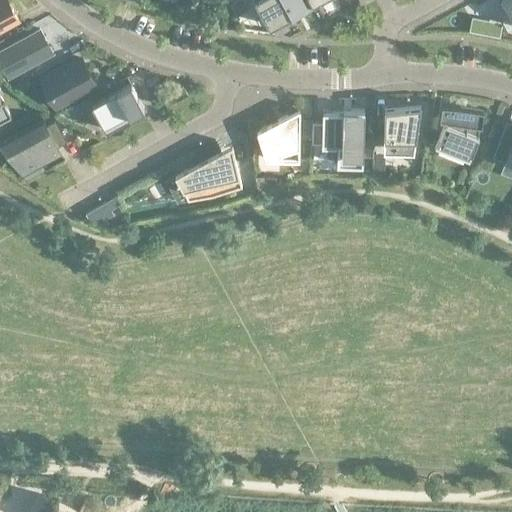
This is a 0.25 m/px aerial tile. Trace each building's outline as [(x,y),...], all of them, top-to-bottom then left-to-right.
[(7,0),(0,0),(0,29),(18,19),(7,0)] [(283,0),(254,0),(268,26),(291,14),(283,0)] [(310,0),(283,0),(291,14),(312,2),(310,0)] [(511,0),(502,0),(511,18),(511,0)] [(0,65),(1,65),(8,78),(22,70),(52,53),(39,29),(0,49),(0,65)] [(94,83),(80,59),(42,80),(55,104),(94,83)] [(91,105),(105,129),(143,108),(130,84),(91,105)] [(0,118),(10,113),(2,98),(0,99),(0,98),(0,118)] [(383,107),(382,151),(413,152),(420,103),(383,107)] [(479,124),(481,125),(483,110),(471,107),(463,106),(451,105),(441,104),(439,119),(445,119),(444,123),(434,147),(438,149),(439,147),(465,158),(464,159),(468,161),(478,136),(477,136),(479,124)] [(298,159),(299,108),(256,131),(265,159),(298,159)] [(350,112),(322,111),(322,122),(312,122),(311,143),(321,143),(321,146),(337,146),(336,164),(362,164),(363,109),(350,109),(350,112)] [(43,116),(0,139),(0,145),(26,177),(43,168),(38,159),(58,149),(56,145),(65,141),(54,121),(45,126),(41,119),(43,117),(43,116)] [(511,132),(503,129),(492,156),(511,164),(511,132)] [(231,144),(174,175),(187,199),(212,195),(241,186),(231,144)] [(58,499),(51,511),(99,511),(103,506),(84,497),(78,509),(58,499)]
